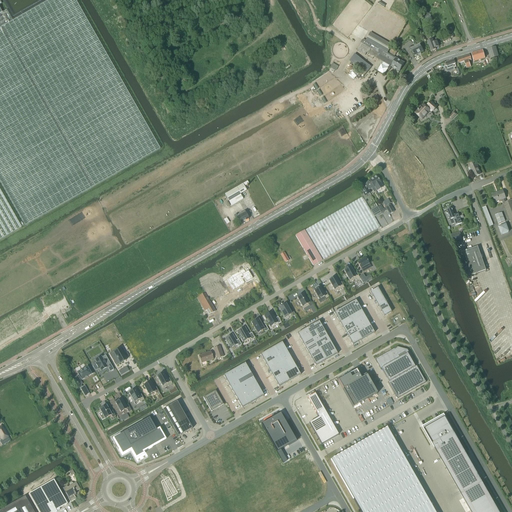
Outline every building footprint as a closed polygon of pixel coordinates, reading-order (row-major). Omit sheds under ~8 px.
[(7,10),(2,13),(0,8),(0,181),(25,225),(160,149),(75,0),(48,0),(12,21),(7,10)] [(429,14),(424,16),(426,22),(432,20),(429,14)] [(363,39),(357,50),(361,53),(365,55),(366,53),(391,67),(399,72),(404,63),(387,53),(391,45),(370,33),(368,37),(366,41),(363,39)] [(427,42),(431,51),(436,49),(435,48),(438,47),(436,42),(437,41),(436,39),(427,42)] [(419,45),(411,50),(414,56),(423,51),(419,45)] [(495,47),(488,49),(491,59),(498,57),(495,47)] [(482,50),(471,53),(473,62),(485,58),(482,50)] [(347,63),(349,65),(350,66),(352,63),(366,74),(371,67),(358,57),(355,54),(347,63)] [(471,67),(469,62),(472,61),(469,54),(456,59),(458,63),(464,61),(467,68),(471,67)] [(446,66),(444,66),(446,71),(447,72),(455,69),(454,68),(456,67),(455,64),(454,60),(445,63),(446,66)] [(388,68),(381,65),(378,71),(384,75),(388,68)] [(435,113),(437,110),(435,108),(436,107),(430,102),(425,107),(423,105),(415,113),(422,119),(431,109),(433,111),(435,113)] [(452,120),(457,114),(454,111),(449,116),(452,120)] [(477,163),(476,159),(471,161),(473,165),(469,166),(473,176),(480,174),(476,164),(477,163)] [(373,178),(369,180),(372,185),(372,184),(374,187),(377,191),(383,187),(376,176),(375,177),(375,176),(373,178)] [(369,180),(364,184),(368,191),(370,193),(369,190),(374,187),(372,184),(372,185),(369,180)] [(242,184),(225,194),(232,206),(243,200),(241,196),(240,194),(246,191),(244,187),(242,184)] [(364,184),(359,186),(360,187),(364,193),(365,195),(365,196),(370,193),(368,191),(364,184)] [(0,239),(21,227),(0,189),(0,239)] [(502,190),(492,194),(495,202),(501,200),(503,203),(506,202),(505,199),(506,199),(502,190)] [(380,227),(362,197),(295,236),(313,266),(380,227)] [(511,199),(506,202),(503,203),(503,204),(503,203),(511,226),(511,199)] [(386,207),(385,208),(389,214),(394,212),(390,205),(389,205),(386,207)] [(486,206),(482,208),(489,227),(493,225),(486,206)] [(377,207),(372,209),(375,214),(377,213),(378,215),(381,214),(380,211),(377,207)] [(450,218),(451,221),(452,224),(454,223),(455,225),(462,223),(458,214),(454,215),(452,208),(446,210),(448,214),(446,215),(447,218),(449,218),(450,218)] [(237,216),(235,217),(236,220),(238,218),(241,223),(248,219),(249,219),(244,212),(237,216)] [(502,213),(495,215),(498,224),(505,221),(502,213)] [(506,224),(498,227),(501,235),(509,232),(506,224)] [(478,247),(463,252),(472,275),(486,270),(478,247)] [(285,263),(288,261),(284,252),(280,254),(285,263)] [(366,258),(357,263),(361,268),(362,268),(364,271),(367,269),(370,267),(366,258)] [(350,267),(344,271),(350,282),(356,279),(357,280),(360,279),(356,272),(354,274),(350,267)] [(248,270),(247,271),(246,272),(245,271),(244,268),(242,269),(228,277),(227,278),(230,283),(234,290),(239,286),(243,284),(252,279),(253,278),(250,273),(248,270)] [(335,277),(329,281),(335,292),(341,289),(344,287),(341,282),(338,283),(335,277)] [(320,287),(313,290),(319,300),(318,300),(320,303),(326,300),(326,299),(329,297),(326,292),(323,293),(320,287)] [(207,288),(195,295),(206,314),(218,308),(207,288)] [(377,288),(370,292),(384,316),(391,312),(377,288)] [(303,294),(297,298),(303,309),(309,306),(310,307),(313,305),(309,299),(306,300),(303,294)] [(353,345),(374,333),(356,300),(334,312),(353,345)] [(285,304),(279,308),(285,318),(291,314),(292,316),(295,315),(292,309),(289,311),(285,304)] [(271,312),(264,316),(270,327),(277,322),(278,324),(281,322),(278,317),(275,318),(271,312)] [(258,320),(252,323),(257,333),(264,330),(265,332),(268,330),(265,325),(262,326),(258,320)] [(319,321),(297,333),(316,366),(337,354),(319,321)] [(244,327),(237,332),(243,342),(250,338),(251,340),(255,338),(252,333),(248,334),(244,327)] [(232,334),(225,338),(231,348),(237,344),(239,346),(241,345),(238,339),(236,341),(232,334)] [(282,342),(260,354),(279,387),(301,375),(282,342)] [(220,346),(213,348),(217,359),(223,356),(220,346)] [(397,347),(375,359),(380,369),(381,369),(389,382),(388,382),(397,399),(422,385),(426,383),(416,366),(414,367),(411,361),(413,360),(407,350),(397,347)] [(116,356),(112,358),(115,363),(119,361),(120,364),(126,360),(124,357),(126,356),(124,352),(122,353),(120,349),(114,352),(116,356)] [(211,351),(198,356),(201,364),(213,359),(211,351)] [(95,364),(92,366),(95,371),(98,369),(100,372),(107,368),(110,372),(114,370),(106,355),(102,357),(101,356),(95,360),(96,363),(95,364)] [(245,363),(223,375),(242,408),(264,396),(245,363)] [(78,373),(77,373),(81,380),(82,380),(85,378),(88,376),(91,374),(93,373),(89,367),(88,368),(87,367),(84,369),(80,371),(78,373)] [(353,372),(338,381),(353,407),(377,394),(366,374),(360,377),(356,370),(353,372)] [(163,373),(157,377),(163,388),(169,385),(172,384),(169,378),(167,380),(163,373)] [(150,382),(144,386),(149,395),(155,392),(156,394),(159,392),(156,387),(153,388),(150,382)] [(85,385),(80,388),(85,397),(89,394),(85,385)] [(135,389),(129,393),(134,402),(140,399),(141,401),(144,400),(141,394),(138,396),(135,389)] [(215,390),(203,397),(211,411),(216,409),(223,404),(215,390)] [(314,394),(307,398),(318,418),(309,423),(321,445),(323,444),(338,435),(315,394),(314,394)] [(121,399),(115,403),(121,412),(126,409),(128,412),(131,411),(128,404),(125,406),(121,399)] [(177,402),(163,410),(178,437),(192,429),(177,402)] [(106,406),(97,411),(99,415),(102,414),(105,419),(111,415),(113,418),(115,416),(112,410),(110,412),(106,406)] [(280,413),(261,424),(277,452),(296,441),(280,413)] [(440,417),(423,427),(424,429),(434,448),(463,498),(470,510),(470,511),(499,511),(479,477),(467,456),(445,417),(444,415),(440,417)] [(120,434),(113,438),(116,443),(118,446),(122,454),(127,451),(128,452),(131,449),(136,457),(136,458),(145,454),(144,452),(143,451),(155,445),(160,442),(159,442),(164,439),(165,439),(159,428),(156,430),(149,418),(144,421),(120,434)] [(2,426),(0,427),(0,434),(3,439),(8,436),(2,426)] [(377,433),(331,459),(360,511),(420,511),(431,506),(394,440),(387,428),(380,432),(377,433)] [(168,477),(160,481),(167,502),(172,499),(171,497),(177,493),(168,477)] [(38,511),(55,511),(59,510),(59,509),(67,504),(54,480),(28,494),(38,511)] [(75,492),(80,489),(76,482),(73,484),(73,483),(71,482),(70,483),(70,484),(70,485),(68,487),(67,486),(62,488),(70,502),(76,499),(74,495),(76,494),(75,492)] [(33,511),(25,496),(0,510),(0,511),(33,511)]
